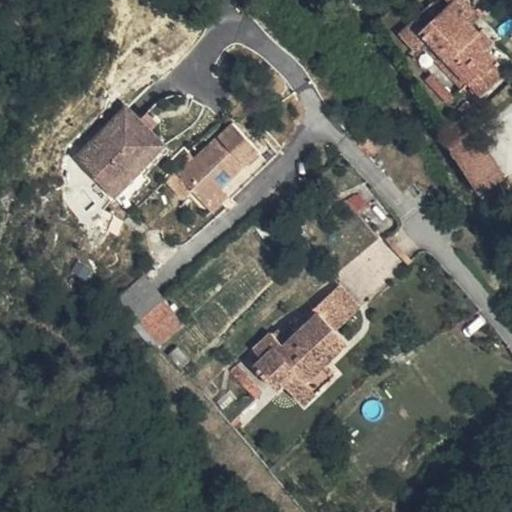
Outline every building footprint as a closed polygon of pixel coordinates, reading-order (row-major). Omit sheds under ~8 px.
[(469,29),(448,7),(441,0),(434,0),(420,14),(428,22),(423,29),(416,22),(390,47),(405,63),(419,52),(444,77),(440,82),(448,91),(454,86),(464,97),(475,86),(478,89),(493,75),(483,64),(471,51),(474,45),(462,33),(469,29)] [(479,43),(474,45),(471,51),(483,64),(490,56),(479,43)] [(475,86),(464,97),(475,110),(487,98),(478,89),(475,86)] [(123,196),(175,144),(136,107),(85,159),(123,196)] [(269,154),(242,124),(202,162),(194,153),(179,167),(187,176),(201,191),(214,204),(234,184),(269,154)] [(463,137),(445,157),(486,200),(505,180),(463,137)] [(187,176),(179,167),(169,176),(192,200),(201,191),(187,176)] [(234,184),(214,204),(220,210),(240,191),(234,184)] [(122,231),(127,219),(111,212),(106,225),(122,231)] [(138,223),(127,219),(122,231),(132,236),(138,223)] [(338,248),(335,258),(351,279),(387,249),(367,226),(338,248)] [(128,296),(151,319),(174,296),(155,277),(151,273),(128,296)] [(328,310),(349,336),(368,319),(346,295),(328,310)] [(174,296),(151,319),(164,331),(186,308),(174,296)] [(345,339),(349,336),(328,310),(317,319),(322,324),(297,346),(290,353),(275,339),(258,354),(266,366),(259,374),(281,400),(287,395),(305,413),(333,391),(322,379),(331,372),(355,353),(345,339)] [(290,353),(297,346),(283,331),(275,339),(290,353)] [(264,401),(236,371),(228,379),(255,409),(264,401)] [(341,383),(331,372),(322,379),(333,391),(341,383)]
